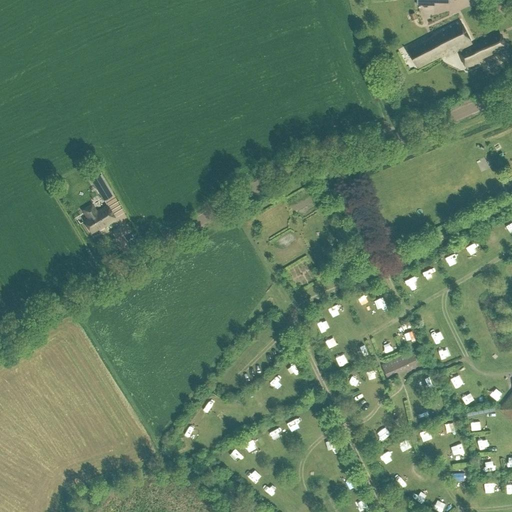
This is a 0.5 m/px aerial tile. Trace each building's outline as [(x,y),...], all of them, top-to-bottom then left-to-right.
[(409,14),(412,20),(417,18),(414,12),(409,14)] [(463,51),(462,49),(471,44),(460,22),(433,35),(434,36),(408,49),(417,68),(445,54),(446,57),(460,50),(468,69),(481,64),(479,60),(508,48),(503,35),(463,51)] [(389,48),(383,51),(389,64),(395,62),(389,48)] [(90,176),(100,170),(97,164),(86,170),(90,176)] [(92,180),(104,201),(111,196),(99,176),(92,180)] [(81,209),(87,219),(84,221),(91,233),(103,226),(103,227),(115,220),(106,206),(98,211),(92,202),(81,209)] [(261,260),(283,250),(275,233),(253,242),(261,260)] [(467,240),(470,246),(480,242),(477,235),(467,240)] [(409,330),(414,327),(410,318),(404,320),(409,330)] [(414,356),(412,351),(382,365),(386,375),(387,374),(387,373),(396,369),(396,371),(404,368),(403,366),(408,364),(409,364),(410,364),(407,359),(414,356)] [(342,377),(336,378),(340,390),(346,388),(342,377)] [(511,393),(500,410),(511,419),(511,393)] [(204,406),(219,417),(225,408),(211,397),(204,406)] [(188,413),(207,424),(213,414),(194,403),(188,413)] [(189,427),(203,438),(210,429),(196,418),(189,427)] [(178,423),(172,432),(190,444),(197,434),(178,423)]
